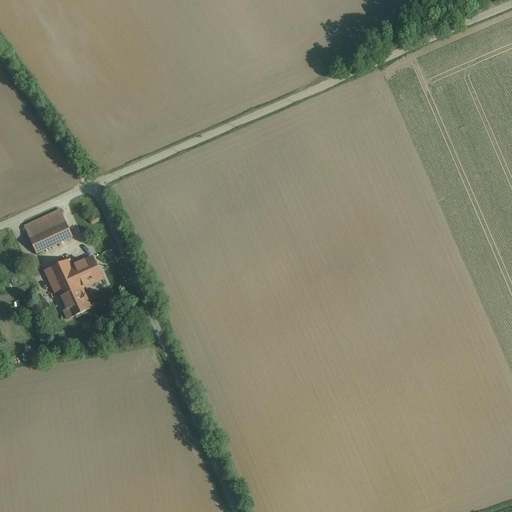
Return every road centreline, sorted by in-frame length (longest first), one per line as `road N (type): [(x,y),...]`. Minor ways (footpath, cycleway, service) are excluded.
road 1 (unclassified): [(511,1),(93,184)]
road 2 (unclassified): [(235,511),(93,184)]
